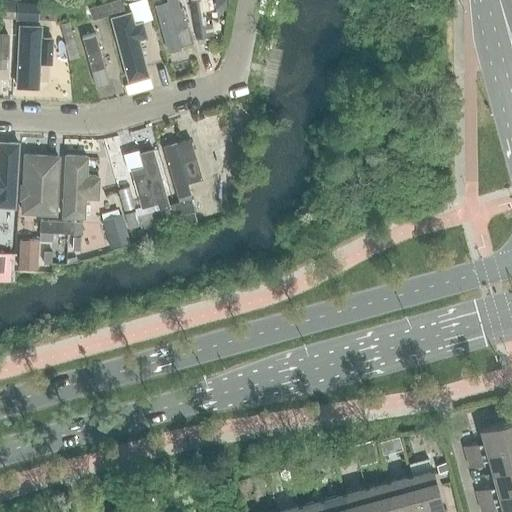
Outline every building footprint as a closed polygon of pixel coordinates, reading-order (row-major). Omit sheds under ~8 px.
[(108,14),(112,13),(124,10),(120,0),(114,0),(105,3),(108,14)] [(129,15),(108,21),(127,88),(124,89),(127,98),(151,91),(138,46),(147,43),(142,26),(153,23),(146,0),(126,6),(129,15)] [(166,6),(153,9),(167,58),(180,54),(179,52),(193,48),(182,9),(178,10),(175,0),(165,3),(166,6)] [(198,0),(190,0),(189,0),(196,40),(205,38),(205,37),(203,25),(201,12),(198,0)] [(206,0),(198,0),(201,12),(208,10),(206,0)] [(17,1),(16,16),(38,17),(39,2),(17,1)] [(105,3),(89,7),(92,19),(108,14),(105,3)] [(55,8),(39,7),(38,19),(55,20),(55,8)] [(69,22),(60,24),(69,59),(78,57),(69,22)] [(211,24),(203,25),(205,37),(213,35),(211,24)] [(41,28),(17,27),(15,91),(38,92),(39,67),(51,68),(52,40),(41,40),(41,28)] [(95,87),(108,84),(94,34),(81,38),(95,87)] [(190,140),(162,148),(178,202),(190,198),(187,185),(202,181),(190,140)] [(0,209),(15,211),(18,144),(0,143),(0,209)] [(139,154),(138,150),(121,154),(126,173),(128,172),(140,213),(167,205),(152,151),(139,154)] [(56,218),(59,158),(23,156),(21,186),(19,186),(18,202),(21,202),(20,216),(56,218)] [(87,157),(64,156),(61,220),(84,221),(85,201),(98,201),(99,178),(96,178),(94,176),(89,176),(87,177),(87,157)] [(190,199),(174,204),(177,215),(179,214),(193,210),(190,199)] [(162,219),(177,215),(174,204),(158,208),(162,219)] [(158,208),(151,210),(154,222),(162,219),(158,208)] [(135,210),(125,213),(129,228),(139,225),(136,214),(135,210)] [(140,213),(136,214),(139,225),(140,228),(155,225),(154,222),(151,210),(140,213)] [(193,210),(179,214),(182,225),(196,221),(196,220),(193,210)] [(109,249),(130,243),(122,214),(101,220),(105,236),(109,249)] [(56,232),(56,221),(40,220),(39,232),(52,232),(56,232)] [(105,236),(101,220),(94,222),(98,239),(106,237),(105,236)] [(56,221),(56,232),(72,233),(73,222),(56,221)] [(73,222),(72,233),(80,234),(81,222),(73,222)] [(140,228),(136,229),(139,241),(164,235),(161,223),(155,225),(140,228)] [(39,232),(39,240),(52,241),(52,232),(39,232)] [(17,269),(38,270),(39,240),(19,239),(17,269)] [(43,251),(43,263),(51,263),(52,252),(43,251)] [(11,253),(0,252),(0,280),(9,281),(11,253)] [(511,419),(479,429),(485,451),(511,443),(511,419)] [(388,453),(385,440),(379,442),(383,454),(388,453)] [(371,441),(356,445),(357,449),(361,465),(376,461),(372,445),(371,441)] [(476,443),(463,446),(466,456),(479,453),(476,443)] [(511,443),(485,451),(491,474),(511,467),(511,443)] [(479,453),(466,456),(469,467),(482,464),(479,453)] [(324,465),(320,454),(311,456),(314,468),(324,465)] [(448,471),(445,463),(436,465),(438,473),(448,471)] [(511,467),(491,474),(497,495),(511,491),(511,467)] [(431,511),(443,509),(432,470),(409,476),(419,511),(431,511)] [(419,511),(409,476),(387,482),(395,511),(419,511)] [(395,511),(387,482),(365,488),(371,511),(395,511)] [(489,487),(475,491),(478,501),(492,497),(489,487)] [(371,511),(365,488),(343,494),(348,511),(371,511)] [(511,511),(511,491),(497,495),(501,511),(511,511)] [(348,511),(343,494),(321,500),(324,511),(348,511)] [(492,497),(478,501),(481,511),(495,508),(492,497)] [(324,511),(321,500),(299,506),(300,511),(324,511)] [(112,511),(146,511),(144,503),(112,511)]
